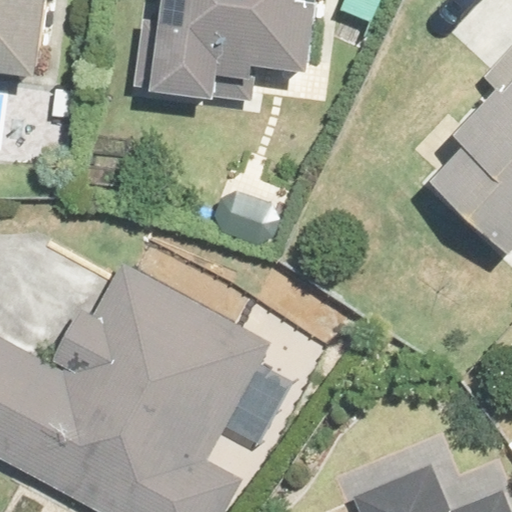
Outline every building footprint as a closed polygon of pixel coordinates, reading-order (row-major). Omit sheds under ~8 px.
[(0,0),(0,67),(46,73),(54,0),(0,0)] [(232,67),(270,74),(272,59),(314,66),(317,51),(325,0),(175,0),(159,98),(225,109),(232,67)] [(511,61),(495,80),(502,87),(464,130),(477,142),(441,182),(511,245),(511,61)] [(103,314),(90,307),(59,365),(0,333),(0,454),(108,511),(229,511),(246,481),(211,462),(275,343),(129,265),(103,314)] [(511,511),(504,492),(462,509),(444,466),(361,500),(366,511),(511,511)]
